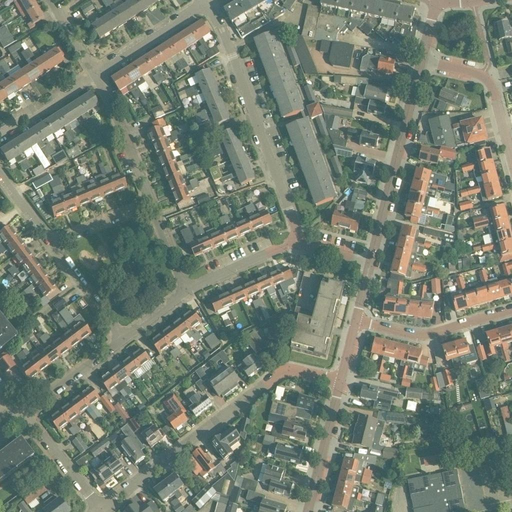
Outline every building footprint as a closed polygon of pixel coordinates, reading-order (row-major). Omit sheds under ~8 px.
[(36,8),(31,0),(23,0),(20,2),(21,4),(25,12),(20,14),(23,18),(27,16),(26,13),(36,8)] [(109,0),(100,0),(105,9),(112,4),(109,0)] [(130,0),(131,1),(124,6),(132,18),(143,11),(136,0),(130,0)] [(136,0),(143,11),(155,4),(152,0),(136,0)] [(241,0),(242,1),(225,11),(242,39),(285,14),(282,10),(275,6),(274,4),(280,1),(284,7),(283,7),(290,11),(296,0),(297,0),(303,3),(305,0),(241,0)] [(309,6),(302,37),(333,43),(335,35),(343,26),(350,32),(355,27),(365,36),(371,29),(385,41),(387,39),(392,42),(394,40),(397,43),(407,45),(407,44),(414,13),(358,0),(322,0),(321,9),(309,6)] [(90,3),(79,9),(83,16),(93,10),(90,3)] [(116,9),(112,11),(121,26),(132,18),(124,6),(117,10),(116,9)] [(43,20),(36,8),(26,13),(27,16),(32,23),(27,26),(29,30),(34,27),(33,25),(43,20)] [(109,15),(101,21),(109,33),(121,26),(112,11),(108,14),(109,15)] [(89,29),(85,31),(90,39),(94,37),(97,41),(109,33),(101,21),(93,26),(91,24),(87,27),(89,29)] [(194,26),(191,29),(199,41),(202,46),(207,54),(207,55),(210,59),(219,54),(215,47),(210,51),(202,39),(210,34),(202,22),(195,27),(194,26)] [(498,26),(496,26),(499,41),(505,40),(508,54),(511,53),(511,39),(511,38),(511,33),(511,30),(510,30),(508,23),(503,25),(501,23),(499,24),(498,26)] [(187,32),(180,37),(187,48),(199,41),(191,29),(187,31),(187,32)] [(275,34),(255,41),(283,118),(303,111),(275,34)] [(9,35),(0,40),(0,44),(3,49),(13,43),(9,35)] [(302,40),(301,38),(289,36),(292,44),(302,40)] [(180,37),(168,44),(176,56),(184,69),(188,67),(183,59),(184,58),(180,53),(187,48),(180,37)] [(304,45),(302,40),(292,44),(295,49),(304,45)] [(349,70),(354,47),(333,43),(332,49),(331,54),(330,61),(333,67),(349,70)] [(23,44),(20,47),(21,49),(23,52),(28,59),(32,57),(27,49),(27,50),(23,44)] [(168,44),(157,51),(168,69),(175,64),(174,62),(176,63),(181,71),(184,69),(176,56),(168,44)] [(292,44),(286,46),(294,66),(300,64),(292,44)] [(307,51),(304,45),(295,49),(297,55),(307,51)] [(202,46),(199,48),(204,56),(207,55),(207,54),(202,46)] [(57,49),(43,58),(51,70),(62,63),(59,58),(62,57),(57,49)] [(157,51),(145,58),(153,70),(156,76),(161,83),(164,87),(171,83),(168,79),(165,81),(160,73),(162,72),(162,73),(168,70),(168,69),(157,51)] [(309,56),(307,51),(297,55),(299,60),(309,56)] [(23,52),(20,54),(24,61),(28,59),(23,52)] [(311,61),(309,56),(299,60),(302,65),(311,61)] [(362,59),(360,72),(371,74),(372,71),(378,72),(377,72),(393,75),(395,62),(380,59),(367,57),(362,59)] [(43,58),(32,65),(39,77),(51,70),(43,58)] [(142,78),(153,70),(145,58),(134,66),(142,78)] [(313,66),(311,61),(302,65),(304,70),(313,66)] [(5,64),(1,67),(6,75),(9,79),(17,91),(28,84),(20,72),(13,77),(5,64)] [(32,65),(20,72),(28,84),(39,77),(32,65)] [(134,66),(123,73),(139,98),(141,102),(145,100),(140,93),(152,86),(151,83),(146,85),(142,78),(134,66)] [(313,66),(304,70),(306,75),(317,76),(313,66)] [(193,88),(178,94),(179,96),(182,95),(183,97),(214,83),(209,71),(195,77),(198,85),(193,87),(193,88)] [(123,73),(111,80),(119,92),(126,88),(129,93),(130,92),(135,100),(139,98),(123,73)] [(153,78),(158,85),(161,83),(156,76),(153,78)] [(9,79),(0,85),(0,90),(5,99),(17,91),(9,79)] [(214,83),(183,97),(186,96),(188,99),(195,96),(196,100),(198,99),(200,104),(206,102),(219,96),(214,83)] [(310,85),(304,87),(311,107),(307,108),(311,119),(315,117),(322,137),(328,135),(310,85)] [(359,86),(356,97),(365,99),(385,104),(388,91),(368,86),(359,86)] [(444,90),(440,100),(454,106),(456,102),(463,105),(465,102),(463,101),(464,98),(458,96),(444,90)] [(78,101),(89,118),(92,116),(101,111),(89,94),(78,101)] [(202,113),(195,116),(197,120),(224,108),(219,96),(206,102),(209,109),(201,113),(202,113)] [(356,97),(354,104),(369,108),(368,114),(384,117),(387,105),(385,104),(365,99),(356,97)] [(78,101),(67,108),(74,120),(80,117),(84,122),(86,121),(91,128),(94,126),(89,118),(78,101)] [(445,105),(439,103),(436,109),(442,111),(445,105)] [(324,115),(338,117),(352,120),(354,110),(331,107),(331,106),(328,105),(328,106),(320,105),(324,115)] [(160,106),(151,110),(155,120),(165,115),(160,106)] [(67,108),(55,116),(63,128),(66,133),(71,141),(75,139),(70,131),(70,130),(67,125),(74,120),(67,108)] [(224,108),(197,120),(198,124),(212,118),(216,127),(230,121),(224,108)] [(336,132),(338,117),(324,115),(327,128),(327,130),(333,147),(345,150),(347,142),(339,140),(341,133),(336,132)] [(55,116),(44,123),(52,135),(63,128),(55,116)] [(92,116),(89,118),(94,126),(97,124),(92,116)] [(449,118),(430,123),(432,132),(435,146),(451,149),(454,149),(454,151),(457,150),(457,152),(464,150),(463,147),(473,144),(475,148),(486,146),(484,141),(486,141),(481,120),(451,128),(449,118)] [(306,119),(286,127),(315,205),(335,198),(306,119)] [(155,130),(148,133),(153,145),(166,140),(161,128),(165,126),(162,120),(152,124),(155,130)] [(44,123),(33,130),(40,142),(41,142),(52,135),(44,123)] [(178,131),(170,134),(171,138),(182,134),(188,131),(186,125),(177,129),(178,131)] [(213,125),(200,131),(202,137),(206,135),(216,131),(213,125)] [(33,130),(21,137),(29,150),(36,145),(40,150),(41,149),(46,157),(49,155),(44,147),(41,142),(40,142),(33,130)] [(209,151),(211,154),(211,155),(239,143),(233,130),(220,136),(223,144),(218,147),(209,151)] [(348,130),(347,136),(357,138),(361,139),(359,145),(376,149),(379,137),(370,135),(370,134),(362,132),(362,133),(348,130)] [(427,133),(426,136),(428,145),(435,146),(432,132),(427,133)] [(66,133),(63,135),(68,143),(71,141),(66,133)] [(171,138),(166,140),(153,145),(158,157),(171,152),(168,146),(173,144),(172,142),(184,138),(182,134),(171,138)] [(209,134),(198,139),(200,146),(212,141),(209,134)] [(21,137),(10,145),(26,170),(30,167),(25,160),(26,159),(22,154),(29,150),(21,137)] [(211,154),(206,157),(207,161),(221,155),(222,155),(227,153),(230,161),(244,155),(239,143),(211,155),(211,154)] [(10,145),(0,151),(0,154),(6,164),(13,160),(17,165),(18,164),(23,172),(26,170),(10,145)] [(47,145),(44,147),(49,155),(52,153),(47,145)] [(76,147),(65,152),(69,161),(80,155),(76,147)] [(345,150),(333,147),(336,156),(351,159),(353,151),(345,150)] [(422,149),(420,161),(437,165),(440,153),(422,149)] [(473,165),(467,166),(468,169),(492,163),(489,150),(476,154),(477,161),(472,162),(473,165)] [(171,152),(158,157),(163,169),(175,164),(171,152)] [(230,161),(236,173),(249,167),(244,155),(230,161)] [(336,156),(330,159),(338,179),(344,176),(336,156)] [(192,157),(188,159),(181,162),(175,164),(163,169),(167,181),(180,176),(177,169),(194,162),(192,157)] [(358,159),(355,174),(358,175),(357,182),(367,185),(369,177),(372,178),(376,163),(358,159)] [(492,163),(468,169),(469,172),(474,170),(476,179),(482,178),(495,174),(492,163)] [(108,166),(104,168),(114,193),(126,188),(121,175),(113,178),(111,172),(110,173),(108,166)] [(214,182),(221,179),(222,178),(217,166),(209,170),(214,182)] [(222,178),(221,179),(223,184),(231,180),(238,177),(241,185),(254,180),(249,167),(236,173),(222,178)] [(78,185),(70,188),(73,195),(72,195),(78,208),(90,203),(79,176),(78,176),(75,168),(71,170),(75,180),(76,179),(78,185)] [(104,182),(97,185),(102,198),(114,193),(104,168),(100,170),(103,176),(101,176),(104,182)] [(417,170),(414,182),(438,188),(439,185),(445,187),(448,178),(436,175),(417,170)] [(83,174),(79,176),(90,203),(102,198),(97,185),(91,187),(89,181),(86,182),(83,174)] [(479,188),(473,189),(474,192),(498,186),(495,174),(482,178),(483,183),(478,184),(479,188)] [(50,175),(33,185),(36,191),(49,183),(55,195),(49,198),(51,204),(48,205),(53,217),(66,212),(52,178),(52,179),(50,175)] [(57,176),(52,178),(66,212),(78,208),(72,195),(66,198),(63,192),(62,192),(60,186),(61,186),(57,176)] [(180,176),(167,181),(172,193),(185,188),(180,176)] [(414,182),(411,194),(430,199),(432,189),(438,191),(438,188),(414,182)] [(447,183),(445,190),(454,192),(455,185),(447,183)] [(190,186),(185,188),(172,193),(177,206),(190,201),(187,193),(193,191),(192,190),(199,187),(197,184),(190,186)] [(498,186),(474,192),(475,195),(480,193),(483,203),(501,198),(498,186)] [(351,203),(349,210),(353,211),(356,198),(364,201),(367,192),(354,189),(351,203)] [(473,189),(460,193),(462,198),(475,195),(474,192),(473,189)] [(206,194),(196,198),(199,205),(209,201),(206,194)] [(411,194),(408,206),(433,212),(433,209),(428,208),(430,199),(411,194)] [(334,212),(331,225),(344,228),(347,215),(349,210),(345,209),(347,202),(347,200),(342,199),(341,205),(338,204),(336,212),(334,212)] [(247,200),(242,202),(248,215),(256,211),(253,204),(249,205),(247,200)] [(471,201),(460,205),(461,211),(473,208),(471,201)] [(362,202),(359,212),(367,214),(370,204),(362,202)] [(408,206),(405,218),(411,219),(410,223),(418,224),(420,215),(425,216),(426,213),(432,214),(433,212),(408,206)] [(260,215),(254,218),(259,229),(272,223),(267,212),(266,212),(264,207),(258,210),(260,215)] [(486,217),(481,218),(483,225),(507,219),(504,207),(485,212),(486,217)] [(220,211),(216,212),(219,219),(222,226),(225,225),(224,224),(230,222),(224,208),(220,210),(220,211)] [(347,215),(344,228),(357,231),(360,218),(347,215)] [(447,217),(445,227),(451,229),(453,218),(447,217)] [(254,218),(241,224),(246,234),(259,229),(254,218)] [(481,218),(472,221),(475,230),(483,228),(483,225),(481,218)] [(507,219),(483,225),(483,228),(489,227),(491,236),(510,231),(507,219)] [(241,224),(228,229),(233,240),(246,234),(241,224)] [(196,225),(192,227),(197,237),(200,235),(198,229),(196,225)] [(0,249),(16,238),(8,227),(0,233),(0,240),(2,242),(0,243),(0,249)] [(201,227),(198,229),(200,235),(202,238),(208,252),(221,246),(216,235),(214,229),(204,234),(201,227)] [(418,239),(419,232),(416,231),(403,227),(400,239),(418,244),(419,241),(420,239),(418,239)] [(189,229),(181,232),(186,245),(189,244),(195,257),(208,252),(202,238),(195,241),(189,229)] [(228,229),(216,235),(221,246),(233,240),(228,229)] [(424,229),(422,235),(440,240),(441,233),(424,229)] [(493,244),(488,246),(489,248),(511,242),(511,239),(510,231),(491,236),(493,244)] [(16,238),(0,249),(0,255),(7,250),(13,257),(24,248),(16,238)] [(415,256),(417,248),(418,246),(418,244),(400,239),(397,251),(410,255),(415,256)] [(511,242),(489,248),(489,251),(494,250),(495,254),(497,253),(499,259),(511,254),(511,242)] [(446,244),(444,250),(455,252),(455,246),(446,244)] [(13,257),(21,267),(32,259),(24,248),(13,257)] [(394,263),(399,264),(408,266),(410,255),(397,251),(394,263)] [(40,269),(32,259),(21,267),(29,278),(40,269)] [(288,268),(275,274),(280,284),(282,289),(289,304),(293,302),(287,289),(296,286),(299,293),(305,265),(299,263),(296,277),(293,278),(288,268)] [(411,271),(412,267),(408,266),(399,264),(394,263),(391,275),(390,277),(404,280),(405,278),(410,279),(412,271),(411,271)] [(511,263),(502,266),(504,272),(507,272),(511,270),(511,263)] [(417,273),(419,265),(413,264),(412,267),(411,271),(412,271),(417,273)] [(34,285),(24,293),(26,296),(31,292),(31,291),(35,288),(35,289),(48,280),(40,269),(29,278),(34,285)] [(275,274),(263,279),(267,290),(270,295),(276,293),(274,287),(280,284),(275,274)] [(346,284),(324,278),(313,322),(308,320),(311,312),(296,308),(294,317),(299,318),(292,346),(307,350),(306,354),(326,359),(346,284)] [(263,279),(250,285),(254,296),(267,290),(263,279)] [(441,292),(440,281),(440,279),(431,281),(432,295),(433,295),(441,294),(441,292)] [(48,280),(35,289),(38,292),(39,292),(44,298),(40,301),(44,307),(49,303),(45,298),(56,290),(48,280)] [(511,290),(510,282),(498,286),(502,299),(511,296),(511,290)] [(401,297),(402,291),(396,290),(396,284),(389,283),(387,289),(392,290),(391,295),(395,296),(398,296),(401,297)] [(463,284),(460,285),(468,309),(479,306),(475,292),(474,288),(465,290),(463,284)] [(250,285),(237,291),(241,301),(254,296),(250,285)] [(460,292),(450,295),(456,313),(468,309),(460,285),(458,286),(460,292)] [(498,286),(487,289),(491,302),(502,299),(498,286)] [(282,289),(278,291),(284,306),(289,304),(282,289)] [(487,289),(475,292),(479,306),(491,302),(487,289)] [(237,291),(224,297),(229,307),(241,301),(237,291)] [(395,315),(398,296),(395,296),(391,295),(388,295),(385,297),(385,301),(384,308),(383,313),(395,315)] [(407,317),(410,298),(401,297),(398,296),(395,315),(407,317)] [(224,297),(211,303),(216,313),(222,310),(225,316),(228,315),(230,321),(234,319),(231,313),(229,307),(224,297)] [(419,318),(422,299),(419,299),(410,298),(407,317),(419,318)] [(52,306),(58,313),(59,314),(62,312),(68,307),(62,299),(52,306)] [(260,299),(252,303),(255,310),(263,306),(260,299)] [(431,320),(434,301),(428,300),(422,299),(419,318),(431,320)] [(193,311),(183,319),(191,330),(201,323),(193,311)] [(62,312),(59,314),(80,342),(90,334),(82,323),(77,327),(73,321),(70,323),(62,312)] [(58,313),(53,317),(58,325),(62,331),(62,330),(66,335),(61,339),(69,350),(80,342),(59,314),(58,313)] [(183,319),(172,327),(180,338),(186,346),(191,342),(189,339),(192,337),(196,343),(199,341),(195,335),(191,330),(183,319)] [(0,321),(0,350),(14,339),(0,321)] [(172,327),(161,335),(170,347),(173,351),(178,357),(181,355),(173,344),(180,338),(172,327)] [(511,337),(509,329),(498,332),(503,350),(500,351),(502,357),(507,355),(506,350),(508,349),(506,344),(511,342),(511,337)] [(254,331),(244,339),(256,354),(261,351),(266,347),(254,331)] [(488,342),(484,343),(488,357),(498,354),(500,360),(503,360),(504,363),(509,361),(507,355),(502,357),(500,351),(503,350),(498,332),(486,336),(488,342)] [(47,342),(51,339),(46,334),(42,337),(47,342)] [(213,334),(205,340),(212,350),(220,345),(213,334)] [(276,334),(273,345),(280,347),(283,336),(276,334)] [(159,354),(170,347),(161,335),(151,343),(159,354)] [(61,339),(54,344),(50,347),(59,358),(69,350),(61,339)] [(375,341),(371,355),(383,357),(387,344),(375,341)] [(466,341),(454,345),(461,368),(471,365),(470,362),(472,362),(466,341)] [(20,342),(16,345),(26,358),(30,355),(25,349),(20,342)] [(383,357),(382,362),(379,374),(382,375),(385,363),(388,364),(389,359),(395,360),(398,347),(387,344),(383,357)] [(443,346),(442,347),(443,348),(442,349),(446,362),(452,360),(455,371),(461,369),(461,368),(454,345),(449,347),(449,345),(447,344),(443,346)] [(16,345),(10,349),(24,367),(19,371),(28,382),(38,374),(30,363),(26,358),(16,345)] [(50,347),(40,355),(48,366),(59,358),(50,347)] [(398,347),(395,360),(401,362),(400,367),(403,368),(400,380),(402,380),(410,350),(398,347)] [(482,347),(478,349),(482,361),(486,360),(482,347)] [(142,350),(132,358),(144,374),(147,372),(143,367),(151,361),(142,350)] [(410,350),(402,380),(405,381),(406,377),(411,378),(414,369),(412,369),(413,365),(419,366),(426,368),(429,359),(421,357),(422,353),(410,350)] [(173,351),(169,353),(174,359),(178,357),(173,351)] [(222,351),(217,355),(224,366),(230,362),(222,351)] [(40,355),(30,363),(38,374),(48,366),(40,355)] [(167,364),(160,355),(156,359),(162,368),(167,364)] [(7,356),(0,361),(0,368),(4,374),(14,366),(7,356)] [(253,356),(242,364),(245,369),(243,370),(248,378),(264,365),(259,358),(256,360),(253,356)] [(132,358),(121,366),(130,377),(136,372),(140,377),(140,376),(141,377),(144,374),(132,358)] [(121,366),(111,374),(127,395),(130,393),(122,383),(130,377),(121,366)] [(200,368),(194,372),(200,380),(202,383),(208,379),(200,368)] [(229,369),(219,377),(228,390),(239,382),(229,369)] [(449,372),(442,374),(447,391),(452,390),(451,386),(453,385),(449,372)] [(111,374),(100,382),(109,393),(115,388),(118,393),(120,393),(124,398),(127,395),(111,374)] [(153,386),(148,379),(144,374),(141,377),(145,382),(149,388),(153,386)] [(219,377),(209,384),(219,397),(228,390),(219,377)] [(494,377),(486,379),(488,389),(496,387),(498,379),(494,378),(494,377)] [(200,380),(195,384),(202,393),(206,389),(202,383),(200,380)] [(489,397),(484,380),(477,382),(482,400),(489,397)] [(192,387),(183,394),(190,402),(190,401),(194,406),(190,410),(196,417),(211,405),(206,397),(201,401),(198,396),(192,387)] [(363,387),(360,399),(391,406),(392,399),(397,400),(398,394),(383,390),(379,389),(371,387),(370,389),(363,387)] [(91,388),(81,396),(102,424),(104,422),(100,417),(101,416),(93,405),(100,400),(91,388)] [(282,388),(279,401),(287,403),(290,390),(282,388)] [(407,388),(405,398),(421,400),(422,400),(437,402),(438,394),(433,393),(422,391),(423,390),(407,388)] [(81,396),(70,404),(83,421),(83,420),(82,419),(87,415),(88,417),(90,415),(97,425),(100,422),(102,424),(81,396)] [(179,411),(183,408),(174,396),(164,404),(168,409),(174,417),(168,421),(175,430),(186,422),(179,411)] [(274,402),(270,413),(287,418),(294,420),(295,417),(309,420),(311,412),(312,412),(315,401),(300,398),(297,408),(274,402)] [(107,400),(102,404),(110,413),(114,410),(107,400)] [(60,412),(68,424),(72,428),(76,425),(76,426),(83,421),(70,404),(60,412)] [(119,404),(114,408),(126,424),(131,420),(119,404)] [(142,404),(137,408),(141,413),(146,409),(142,404)] [(60,412),(49,420),(58,432),(68,424),(60,412)] [(270,413),(268,422),(285,426),(284,430),(277,428),(275,428),(274,429),(273,430),(272,434),(272,435),(273,437),(288,441),(289,437),(304,441),(307,429),(285,424),(287,418),(270,413)] [(406,417),(389,415),(388,426),(405,428),(406,417)] [(359,416),(355,431),(375,435),(381,437),(385,423),(378,421),(377,421),(359,416)] [(505,426),(511,424),(509,416),(503,417),(505,426)] [(141,429),(133,419),(126,424),(133,435),(134,434),(138,431),(141,429)] [(243,419),(239,433),(246,435),(249,421),(243,419)] [(76,425),(72,428),(76,434),(80,431),(76,426),(76,425)] [(162,440),(150,425),(146,428),(140,433),(147,443),(151,448),(162,440)] [(76,434),(72,428),(68,431),(73,437),(76,434)] [(221,439),(229,450),(229,449),(238,443),(236,441),(240,439),(233,430),(221,439)] [(355,431),(352,445),(383,452),(382,459),(394,460),(395,450),(378,448),(381,437),(375,435),(355,431)] [(79,437),(73,442),(81,453),(88,448),(79,437)] [(268,437),(265,450),(276,453),(275,458),(299,465),(302,452),(274,445),(276,438),(268,437)] [(130,438),(120,446),(134,466),(145,458),(130,438)] [(220,438),(211,444),(224,461),(233,454),(229,449),(229,450),(221,439),(220,438)] [(22,442),(9,451),(21,467),(34,457),(22,442)] [(97,447),(90,452),(95,458),(101,453),(97,447)] [(115,458),(105,465),(114,477),(114,476),(116,479),(122,474),(120,472),(124,469),(118,461),(121,459),(114,449),(111,452),(115,458)] [(9,451),(0,458),(0,465),(8,477),(21,467),(9,451)] [(225,473),(220,465),(214,469),(210,463),(212,462),(207,456),(205,457),(200,451),(193,456),(195,458),(187,463),(197,475),(199,473),(203,478),(207,474),(211,479),(217,473),(221,479),(222,479),(228,474),(226,472),(225,473)] [(343,462),(341,466),(342,467),(343,467),(342,473),(355,476),(370,480),(372,471),(367,469),(369,462),(374,463),(375,458),(358,456),(356,463),(345,461),(344,461),(343,462)] [(429,468),(442,468),(442,460),(429,460),(429,468)] [(230,466),(232,468),(226,472),(228,474),(234,482),(236,474),(239,462),(238,461),(230,466)] [(99,466),(90,473),(96,481),(100,478),(104,484),(114,477),(105,465),(103,462),(99,465),(99,466)] [(0,465),(0,482),(8,477),(0,465)] [(268,465),(262,485),(267,486),(268,482),(270,483),(268,489),(269,489),(268,492),(289,498),(293,485),(283,482),(281,479),(284,470),(268,465)] [(464,511),(456,471),(407,481),(413,511),(464,511)] [(338,477),(336,483),(352,488),(354,482),(368,486),(370,480),(355,476),(342,473),(341,478),(338,477)] [(225,511),(230,497),(234,482),(228,474),(222,479),(211,487),(217,493),(210,502),(218,503),(215,511),(225,511)] [(174,496),(177,499),(180,504),(186,500),(182,495),(181,496),(177,491),(183,487),(175,475),(164,483),(174,496)] [(234,487),(242,489),(244,482),(236,480),(234,487)] [(39,482),(22,495),(29,505),(46,492),(39,482)] [(174,496),(164,483),(155,491),(163,502),(168,498),(169,500),(174,496)] [(336,483),(335,489),(338,490),(336,496),(349,499),(360,502),(361,496),(356,494),(357,489),(352,488),(336,483)] [(211,487),(209,485),(197,497),(192,502),(200,510),(217,493),(211,487)] [(367,498),(374,500),(375,492),(368,491),(367,498)] [(248,492),(246,500),(256,503),(256,504),(262,506),(260,511),(285,511),(286,508),(264,502),(266,497),(248,492)] [(362,509),(363,503),(360,502),(349,499),(336,496),(335,501),(333,501),(332,502),(331,506),(332,507),(333,507),(333,508),(349,511),(351,511),(352,507),(362,509)] [(53,498),(44,505),(47,510),(44,511),(69,511),(60,500),(56,503),(53,498)] [(182,511),(184,510),(180,504),(177,499),(171,504),(174,509),(173,510),(174,511),(182,511)] [(136,505),(127,511),(159,511),(152,502),(146,506),(146,505),(140,510),(136,505)] [(6,511),(11,509),(7,503),(2,507),(5,511),(6,511)] [(30,511),(23,503),(18,507),(21,511),(30,511)]
